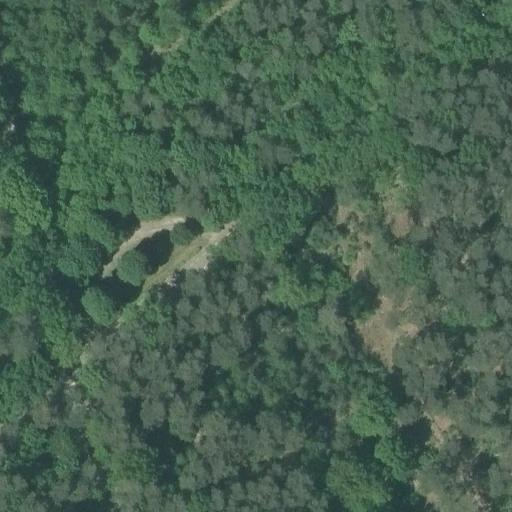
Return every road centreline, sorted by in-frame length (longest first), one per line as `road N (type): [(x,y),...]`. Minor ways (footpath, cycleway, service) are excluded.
road 1 (tertiary): [(511,5),(68,372)]
road 2 (track): [(68,372),(35,208),(0,94)]
road 3 (track): [(109,511),(68,372)]
